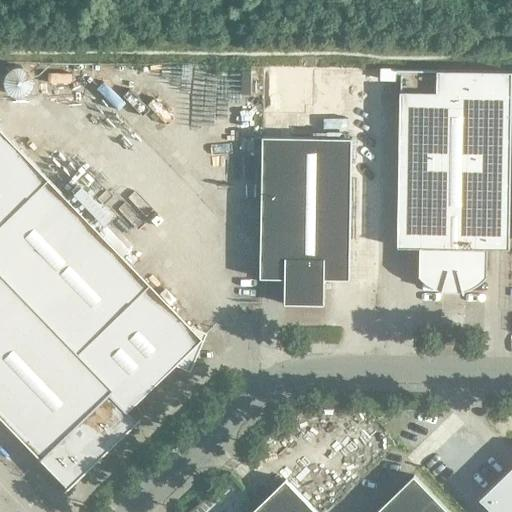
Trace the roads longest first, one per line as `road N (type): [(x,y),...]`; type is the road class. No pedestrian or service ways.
road 1 (unclassified): [(511,377),(288,377),(248,401),(133,511)]
road 2 (unknown): [(379,114),(377,374),(487,482)]
road 3 (unknown): [(288,377),(78,132)]
